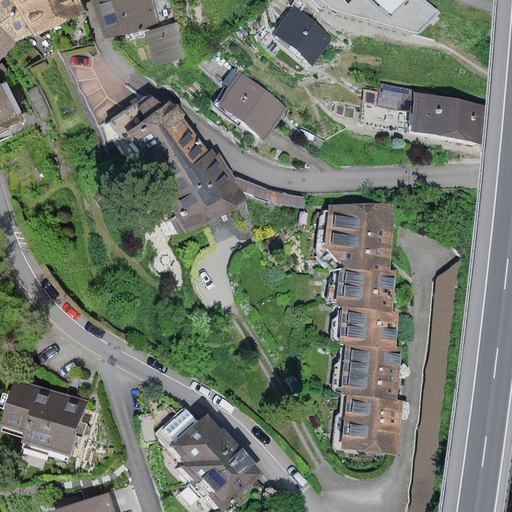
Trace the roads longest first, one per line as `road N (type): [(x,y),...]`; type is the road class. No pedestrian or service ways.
road 1 (residential): [(77,0),(104,59),(263,169),(308,179),(511,175)]
road 2 (residential): [(0,211),(55,314),(222,419),(307,511)]
road 3 (motorway): [(511,208),(474,511)]
